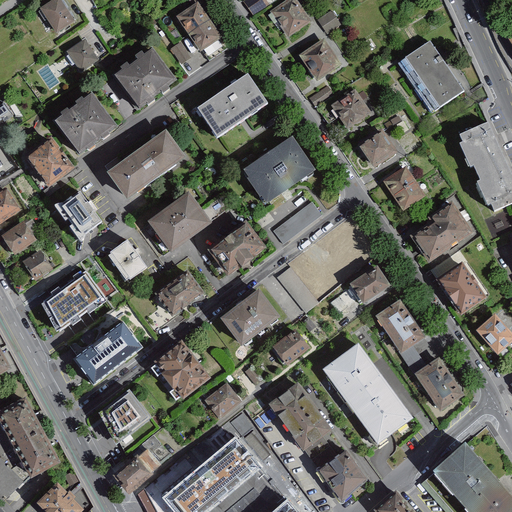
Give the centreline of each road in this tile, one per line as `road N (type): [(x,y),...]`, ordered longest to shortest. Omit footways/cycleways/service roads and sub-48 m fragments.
road 1 (residential): [(360,199),(69,421)]
road 2 (residential): [(360,199),(225,0)]
road 3 (residential): [(492,400),(360,199)]
road 4 (residential): [(359,511),(492,400)]
road 5 (primary): [(69,421),(0,295)]
road 6 (residential): [(460,0),(511,114)]
